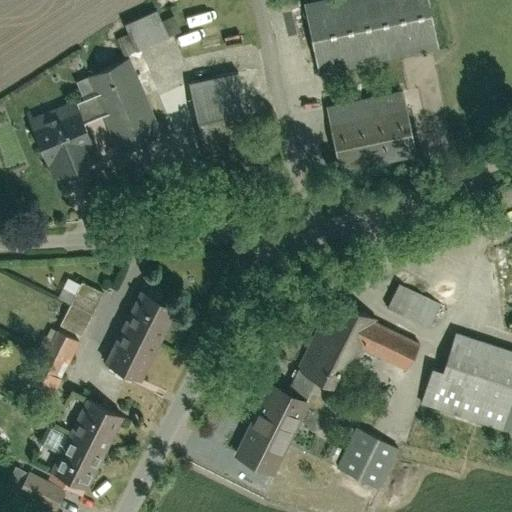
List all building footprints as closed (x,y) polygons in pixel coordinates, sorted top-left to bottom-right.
[(434,45),(422,0),(324,0),(311,3),(328,71),(434,45)] [(116,19),(120,34),(113,36),(117,50),(178,32),(173,14),(157,18),(154,8),(116,19)] [(159,140),(132,67),(95,80),(123,153),(159,140)] [(242,134),(236,79),(190,84),(196,140),(242,134)] [(405,145),(399,94),(329,103),(335,153),(405,145)] [(81,97),(27,120),(52,179),(92,162),(84,142),(97,136),(81,97)] [(392,281),(382,307),(427,326),(437,301),(392,281)] [(181,312),(138,290),(102,359),(145,381),(181,312)] [(408,368),(420,343),(375,322),(377,319),(334,298),(312,343),(315,344),(303,370),(316,376),(342,389),(363,347),(408,368)] [(63,328),(36,377),(60,391),(87,341),(63,328)] [(505,426),(511,401),(511,364),(447,345),(430,403),(505,426)] [(303,370),(298,368),(287,390),(273,383),(252,426),(285,442),(306,400),(304,400),(316,376),(303,370)] [(131,414),(89,395),(51,476),(30,466),(18,492),(61,511),(62,511),(74,487),(93,495),(131,414)] [(271,471),(285,442),(252,426),(238,455),(271,471)] [(388,445),(354,428),(335,467),(370,483),(388,445)]
